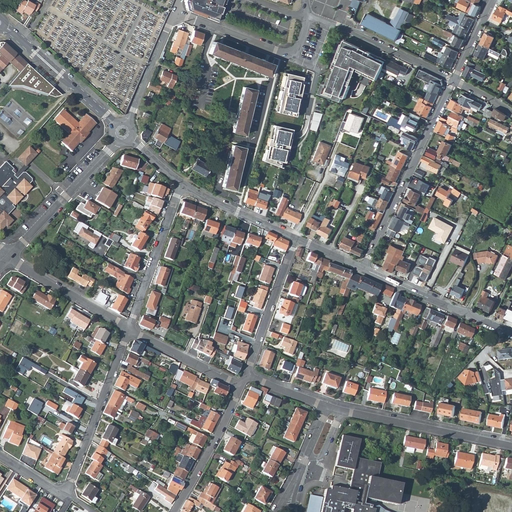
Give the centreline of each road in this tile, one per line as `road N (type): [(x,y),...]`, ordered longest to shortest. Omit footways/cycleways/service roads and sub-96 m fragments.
road 1 (residential): [(454,79),(362,269)]
road 2 (residential): [(234,210),(237,201),(218,183),(228,141),(257,132),(279,51)]
road 3 (residential): [(327,406),(511,445)]
road 4 (residential): [(128,330),(70,497)]
road 5 (tertiary): [(511,333),(362,269)]
road 6 (residential): [(8,257),(115,141)]
road 7 (residential): [(182,185),(128,330)]
road 8 (residential): [(245,375),(296,239)]
road 9 (residential): [(240,386),(175,511)]
road 10 (residential): [(128,330),(8,257)]
road 11 (residential): [(240,386),(128,330)]
road 12 (residential): [(174,12),(126,122)]
